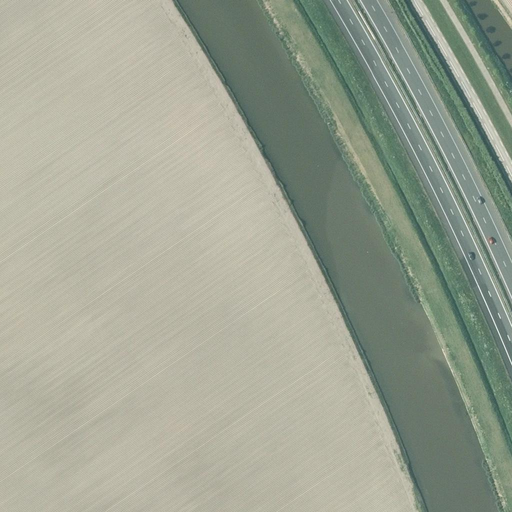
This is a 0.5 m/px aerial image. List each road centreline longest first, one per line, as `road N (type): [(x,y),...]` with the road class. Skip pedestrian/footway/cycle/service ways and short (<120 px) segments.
road 1 (motorway): [(337,0),(439,186),(511,345)]
road 2 (motorway): [(511,280),(367,0)]
road 3 (tertiary): [(511,180),(412,0)]
